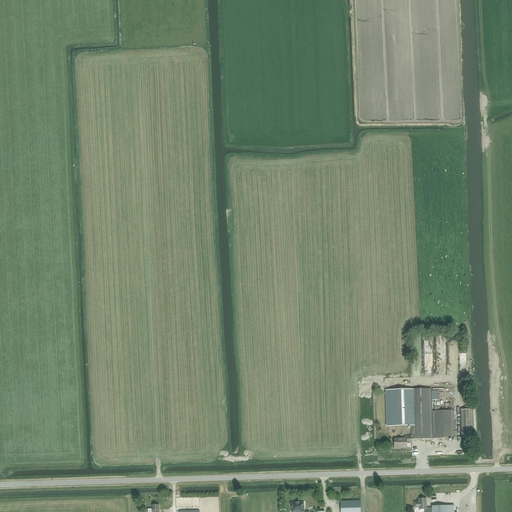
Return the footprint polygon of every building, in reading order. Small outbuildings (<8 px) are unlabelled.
[(431,389),(410,389),(386,390),(388,426),(411,426),(411,436),(411,439),(454,438),(453,411),(432,411),(431,389)] [(470,410),(460,410),(461,438),(471,438),(470,410)] [(405,439),(394,439),(394,448),(407,448),(406,442),(411,441),(411,439),(411,436),(405,436),(405,439)] [(426,499),(419,499),(419,502),(414,502),(414,508),(419,508),(419,509),(424,509),(424,511),(432,511),(432,508),(426,508),(426,499)] [(360,511),(360,501),(340,502),(340,511),(360,511)] [(299,502),(296,502),(296,503),(291,503),(290,511),(304,511),(304,502),(299,502)]
